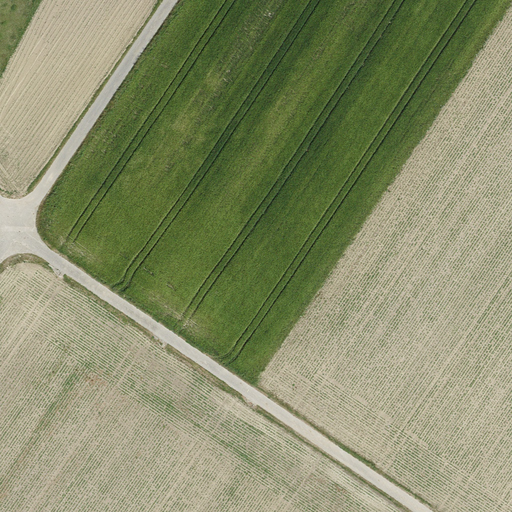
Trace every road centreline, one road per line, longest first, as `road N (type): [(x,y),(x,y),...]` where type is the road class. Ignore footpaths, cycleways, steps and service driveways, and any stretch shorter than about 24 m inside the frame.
road 1 (track): [(424,511),(13,230),(0,209)]
road 2 (track): [(170,0),(0,249)]
